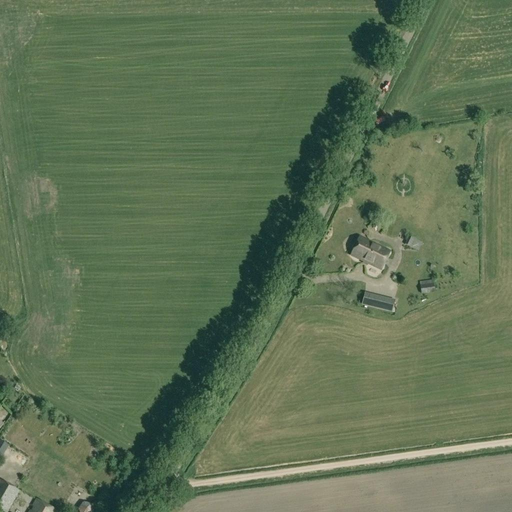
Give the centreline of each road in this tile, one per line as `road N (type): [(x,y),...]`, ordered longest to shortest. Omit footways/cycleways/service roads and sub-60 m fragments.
road 1 (unclassified): [(144,511),(247,356),(425,0)]
road 2 (track): [(162,485),(511,442)]
